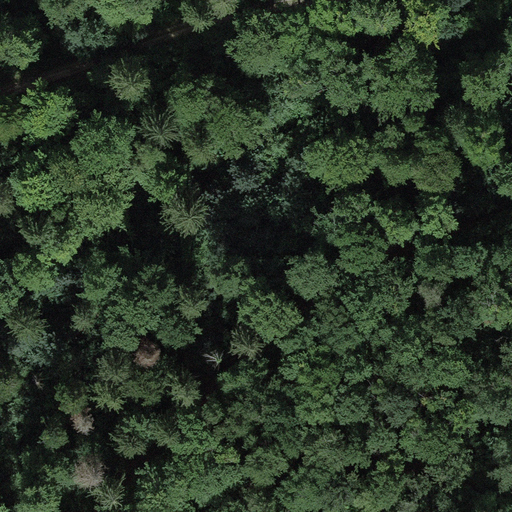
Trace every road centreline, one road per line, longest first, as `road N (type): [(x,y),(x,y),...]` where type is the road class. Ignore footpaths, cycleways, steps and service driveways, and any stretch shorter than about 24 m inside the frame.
road 1 (track): [(511,199),(392,248),(302,300),(86,511)]
road 2 (track): [(0,91),(249,8),(308,0)]
road 3 (track): [(511,407),(441,444),(362,511)]
